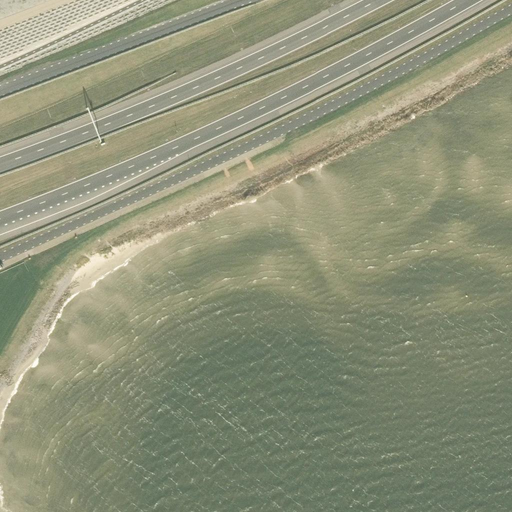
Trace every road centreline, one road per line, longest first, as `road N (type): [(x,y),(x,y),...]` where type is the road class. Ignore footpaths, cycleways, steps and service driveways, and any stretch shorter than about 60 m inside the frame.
road 1 (unclassified): [(0,258),(267,138),(511,8)]
road 2 (motorway): [(0,217),(264,107),(467,0)]
road 3 (motorway): [(375,0),(177,94),(0,164)]
road 4 (unclassified): [(0,90),(243,0)]
